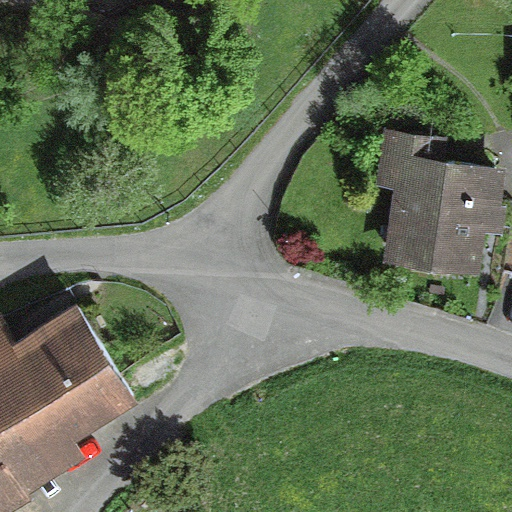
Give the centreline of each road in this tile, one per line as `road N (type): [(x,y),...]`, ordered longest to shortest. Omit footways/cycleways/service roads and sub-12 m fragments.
road 1 (residential): [(233,280),(244,221),(274,154),(404,0)]
road 2 (residential): [(233,280),(511,359)]
road 3 (residential): [(0,259),(139,256),(233,280)]
